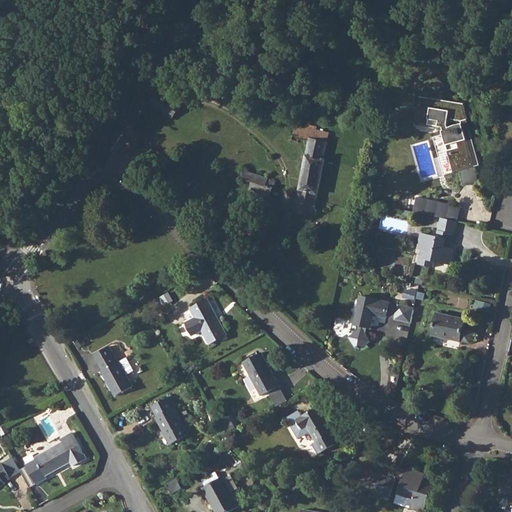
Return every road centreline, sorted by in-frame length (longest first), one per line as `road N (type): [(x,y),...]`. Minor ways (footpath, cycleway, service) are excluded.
road 1 (residential): [(105,147),(248,299),(342,383),(421,426),(477,443)]
road 2 (residential): [(127,473),(16,270)]
road 3 (residential): [(477,443),(511,292)]
road 4 (tertiary): [(16,270),(105,147)]
road 5 (tertiary): [(105,147),(176,40)]
